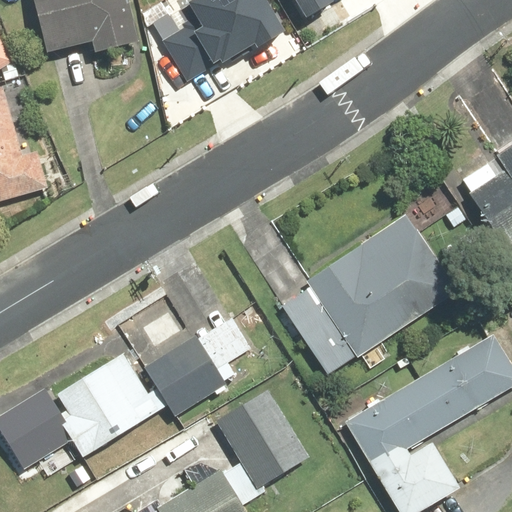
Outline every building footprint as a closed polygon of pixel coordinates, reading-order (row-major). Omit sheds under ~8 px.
[(136,45),(124,0),(29,0),(45,58),(89,47),(92,56),(136,45)] [(195,15),(163,34),(187,75),(252,37),(256,44),(285,28),(268,0),(188,0),(186,1),(195,15)] [(289,0),(303,23),(330,6),(328,2),(331,0),(289,0)] [(0,205),(47,191),(36,156),(23,160),(2,91),(0,91),(0,205)] [(511,145),(492,158),(501,171),(492,176),(486,165),(461,181),(468,192),(465,194),(502,251),(511,244),(511,145)] [(403,215),(303,282),(307,288),(278,307),(324,375),(353,356),(355,359),(455,292),(403,215)] [(197,339),(194,335),(140,369),(172,418),(212,392),(215,396),(224,391),(221,387),(225,384),(224,381),(234,375),(227,364),(251,349),(230,317),(197,339)] [(511,368),(492,335),(343,423),(396,511),(416,511),(455,489),(428,444),(407,456),(404,451),(511,386),(511,368)] [(43,389),(0,415),(0,436),(22,471),(68,443),(79,459),(90,452),(157,411),(121,354),(54,395),(64,411),(59,415),(43,389)] [(307,458),(267,390),(212,423),(237,465),(221,475),(219,471),(154,509),(156,511),(243,511),(240,506),(265,491),(261,485),(307,458)]
